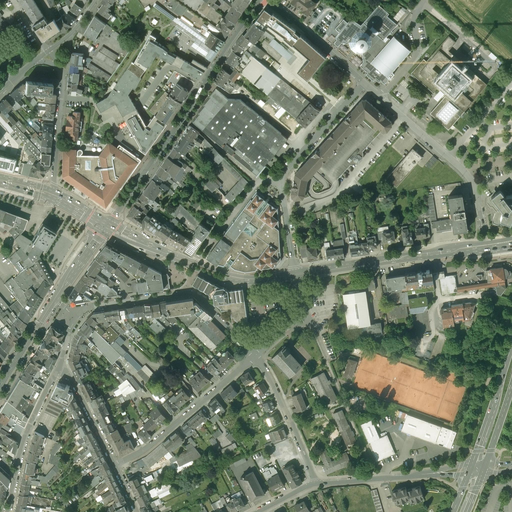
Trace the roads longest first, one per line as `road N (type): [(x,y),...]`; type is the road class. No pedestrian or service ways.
road 1 (residential): [(106,225),(260,0)]
road 2 (residential): [(255,356),(191,291),(78,309)]
road 3 (residential): [(255,356),(143,451),(115,464)]
road 4 (residential): [(484,227),(463,171),(379,97)]
road 5 (residential): [(7,511),(21,452),(60,360)]
road 6 (residential): [(51,195),(63,87),(47,51)]
road 7 (residential): [(315,484),(255,356)]
road 8 (secondary): [(295,274),(433,253)]
road 9 (residential): [(281,186),(364,84)]
road 10 (primary): [(511,345),(471,468)]
road 11 (residential): [(364,84),(267,0)]
road 12 (residential): [(281,186),(260,182),(195,264)]
